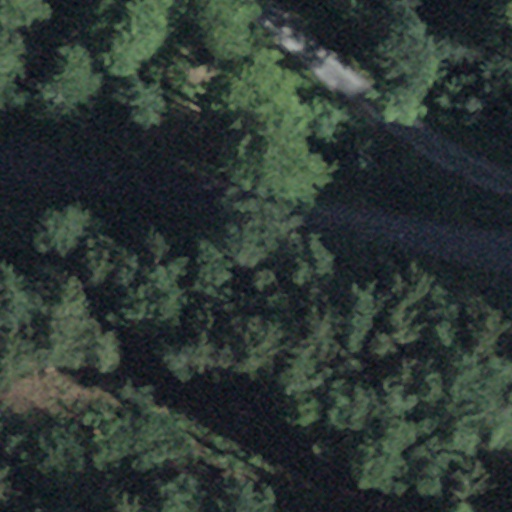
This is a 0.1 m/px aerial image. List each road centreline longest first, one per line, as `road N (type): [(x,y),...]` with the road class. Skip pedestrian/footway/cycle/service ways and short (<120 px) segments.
road 1 (unclassified): [(511,249),(0,150)]
road 2 (unclassified): [(269,0),(451,148),(511,175)]
